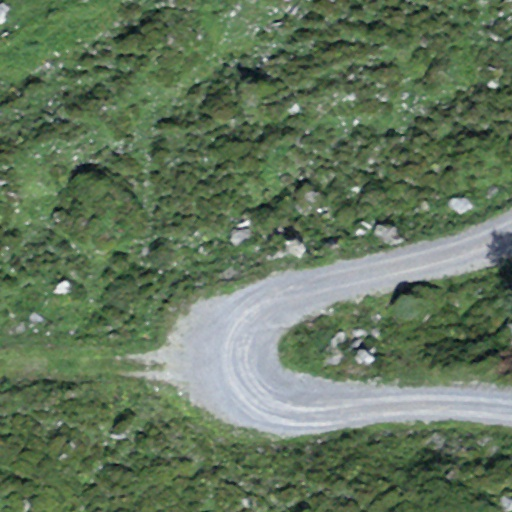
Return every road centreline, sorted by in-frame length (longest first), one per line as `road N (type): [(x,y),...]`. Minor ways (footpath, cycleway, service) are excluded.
road 1 (track): [(511,237),(424,269),(294,297),(250,321),(234,359),(238,385),(269,408),(511,409)]
road 2 (track): [(234,359),(0,358)]
